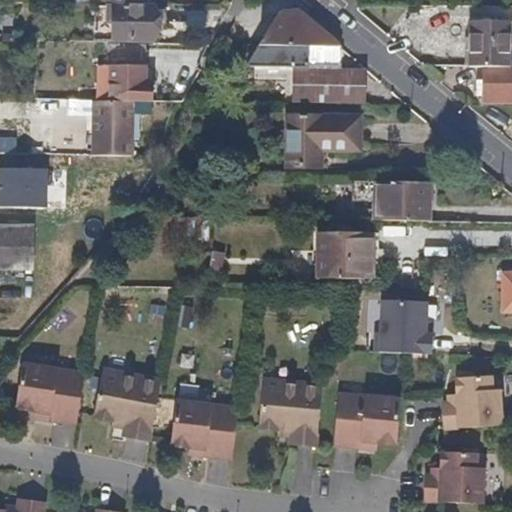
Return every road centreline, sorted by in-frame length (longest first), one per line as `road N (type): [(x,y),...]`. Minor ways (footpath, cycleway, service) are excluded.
road 1 (residential): [(0,455),(220,503),(311,511)]
road 2 (unclassified): [(313,0),(511,164)]
